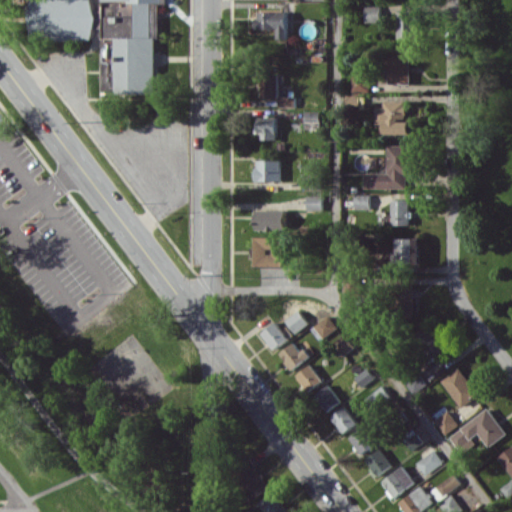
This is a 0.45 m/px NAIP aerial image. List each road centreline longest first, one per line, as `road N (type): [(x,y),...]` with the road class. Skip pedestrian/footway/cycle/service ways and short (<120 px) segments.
road 1 (tertiary): [(0,60),(343,511)]
road 2 (residential): [(212,0),(209,494)]
road 3 (residential): [(453,0),(457,283),(511,363)]
